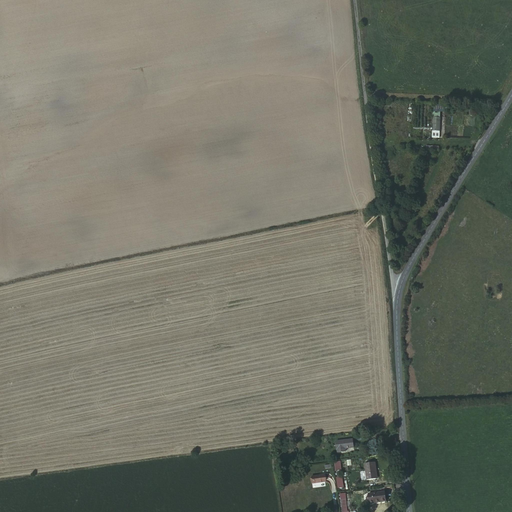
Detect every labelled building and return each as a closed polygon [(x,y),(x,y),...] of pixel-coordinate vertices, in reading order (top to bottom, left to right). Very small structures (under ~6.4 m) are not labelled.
[(441,116),(433,116),(432,129),(440,130),(441,116)] [(354,437),(337,438),(338,450),(346,450),(346,446),(354,445),(354,437)] [(371,474),(374,474),(373,463),(361,464),(363,480),(372,480),(371,474)] [(324,480),(324,472),(310,474),(311,481),(324,480)] [(383,493),(367,495),(368,505),(384,502),(383,493)]
